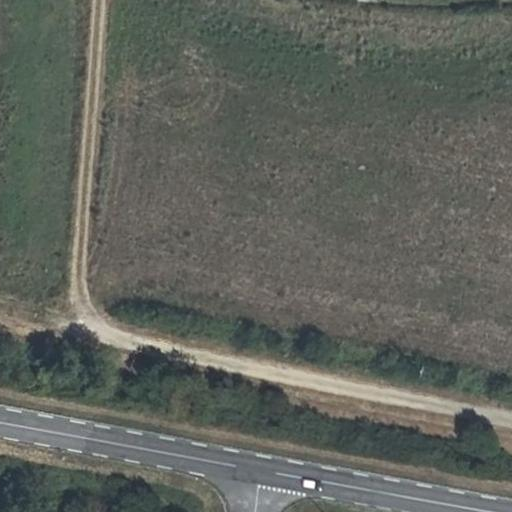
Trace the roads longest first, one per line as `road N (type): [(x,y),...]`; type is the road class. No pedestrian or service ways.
road 1 (track): [(511,417),(70,325)]
road 2 (secondary): [(0,422),(262,470)]
road 3 (secondary): [(262,470),(491,511)]
